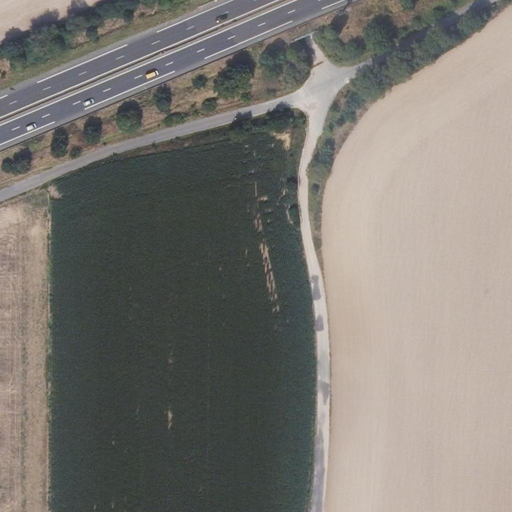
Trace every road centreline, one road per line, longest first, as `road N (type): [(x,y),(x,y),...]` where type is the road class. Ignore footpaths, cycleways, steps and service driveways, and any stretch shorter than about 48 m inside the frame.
road 1 (track): [(316,511),(324,358),(317,275),(299,210),(321,95)]
road 2 (trunk): [(0,135),(321,0)]
road 3 (trunk): [(257,0),(0,109)]
